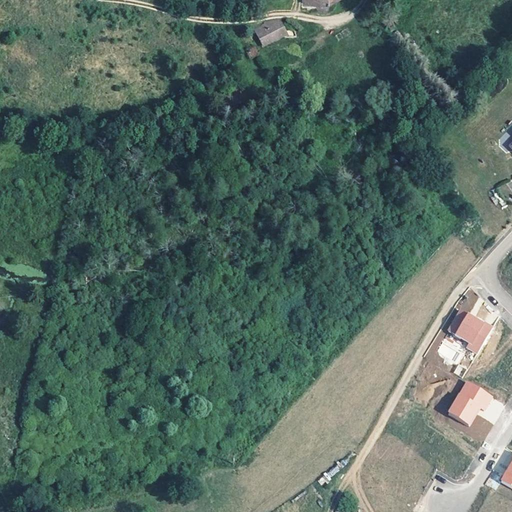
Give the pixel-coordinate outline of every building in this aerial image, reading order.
[(305,0),(306,7),(318,7),(319,9),(319,11),(321,12),(323,12),(325,12),(326,12),(328,11),(329,10),(330,8),(331,6),(342,0),(305,0)] [(269,38),(272,44),(287,38),(280,22),(257,32),(261,42),(269,38)] [(264,48),(272,44),(269,38),(261,42),(264,48)] [(257,58),(254,51),(248,54),(252,61),(257,58)] [(215,95),(216,100),(243,93),(242,87),(215,95)] [(243,93),(216,100),(219,111),(247,104),(243,93)] [(461,314),(448,335),(469,347),(467,351),(477,357),(482,348),(491,333),(493,331),(484,326),(483,328),(468,319),(468,318),(461,314)] [(502,340),(491,333),(482,348),(493,355),(492,357),(508,367),(511,359),(511,343),(509,342),(508,343),(502,340)] [(439,350),(447,356),(451,351),(442,345),(439,350)] [(454,377),(462,382),(467,375),(459,370),(454,377)] [(492,400),(467,386),(448,418),(468,430),(479,412),(484,415),(492,400)] [(462,453),(469,440),(443,424),(439,431),(428,424),(418,442),(426,447),(424,450),(453,468),(459,457),(457,456),(460,451),(462,453)] [(425,466),(397,449),(391,460),(401,466),(397,473),(389,488),(406,498),(414,485),(412,483),(414,479),(416,481),(425,466)] [(485,484),(495,490),(499,482),(498,481),(511,459),(503,454),(485,484)] [(401,466),(391,460),(387,466),(397,473),(401,466)] [(511,468),(502,485),(511,491),(511,468)]
